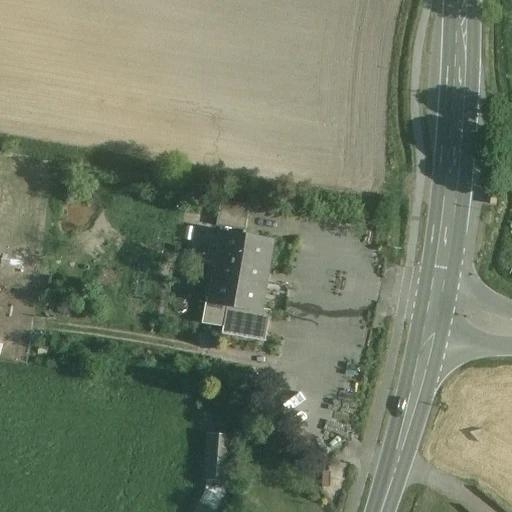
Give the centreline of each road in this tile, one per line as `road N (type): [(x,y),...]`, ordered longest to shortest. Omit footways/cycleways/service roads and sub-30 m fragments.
road 1 (secondary): [(433,310),(452,177),(460,0)]
road 2 (secondary): [(433,310),(381,511)]
